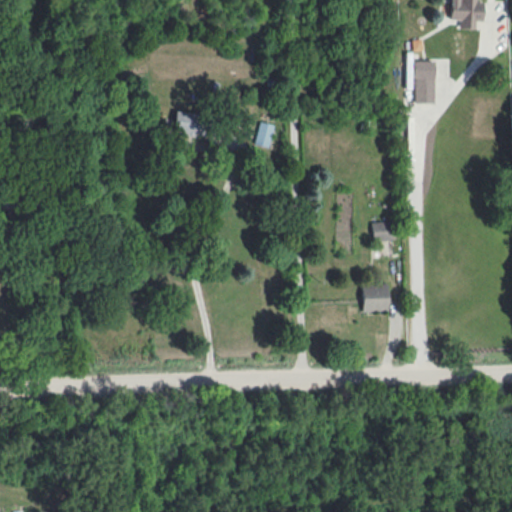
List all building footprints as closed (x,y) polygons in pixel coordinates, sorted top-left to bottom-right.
[(476,0),(449,0),(449,19),(458,19),(458,28),(475,28),(475,20),(481,21),(482,1),(476,1),(476,0)] [(412,102),(433,103),(433,60),(413,60),(412,102)] [(172,133),(198,134),(199,113),(173,112),(172,133)] [(273,125),(259,121),(253,143),(267,147),(273,125)] [(370,221),(372,241),(393,239),(391,219),(370,221)] [(360,284),(361,311),(386,310),(386,284),(360,284)]
